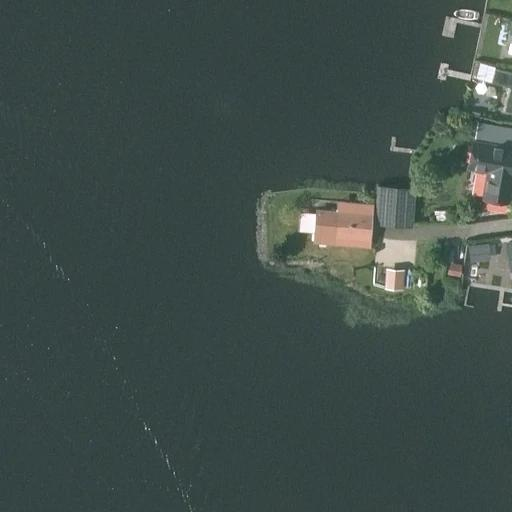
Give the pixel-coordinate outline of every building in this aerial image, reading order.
[(511,70),(495,67),(492,80),(509,85),(503,108),(511,110),(511,70)] [(511,173),(511,146),(473,140),(468,165),(488,169),(483,195),(507,200),(511,174),(511,173)] [(378,184),(377,204),(376,224),(413,226),(415,187),(409,186),(378,184)] [(316,208),(314,242),(336,243),(337,237),(370,239),(372,212),(333,209),(316,208)] [(471,259),(489,256),(487,245),(470,247),(471,259)] [(460,275),(462,264),(450,262),(448,273),(460,275)] [(403,288),(404,269),(387,267),(385,287),(403,288)]
